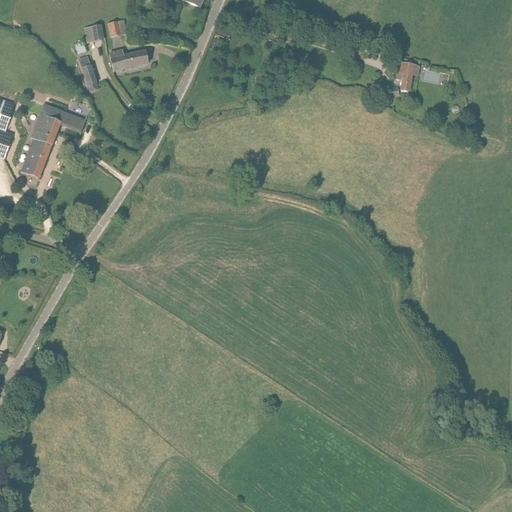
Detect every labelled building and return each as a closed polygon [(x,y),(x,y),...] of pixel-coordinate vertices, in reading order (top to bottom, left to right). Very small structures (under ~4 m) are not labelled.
[(202,0),(181,0),(198,8),(202,0)] [(169,11),(170,8),(169,5),(166,4),(163,5),(162,8),(163,11),(167,12),(169,11)] [(166,21),(168,13),(161,11),(159,18),(166,21)] [(116,38),(121,37),(127,35),(124,21),(112,24),(116,38)] [(109,39),(116,38),(112,24),(107,25),(109,39)] [(86,44),(104,41),(101,26),(83,29),(86,44)] [(218,28),(216,34),(229,39),(232,32),(218,28)] [(73,44),(76,56),(86,53),(82,41),(73,44)] [(145,53),(123,57),(122,50),(121,51),(126,69),(131,68),(147,65),(145,53)] [(113,72),(126,69),(121,51),(108,54),(109,59),(110,63),(113,72)] [(87,58),(78,60),(82,69),(81,70),(87,87),(88,87),(89,94),(98,92),(96,85),(91,67),(90,67),(87,58)] [(408,93),(410,77),(417,78),(419,67),(397,63),(395,80),(401,81),(400,92),(408,93)] [(391,98),(399,97),(397,88),(389,89),(389,91),(386,92),(387,98),(391,97),(391,98)] [(0,99),(0,159),(4,161),(13,135),(5,132),(14,105),(0,99)] [(80,136),(85,123),(43,106),(30,139),(32,140),(24,164),(21,174),(38,180),(59,126),(80,134),(79,135),(80,136)] [(1,330),(0,348),(0,351),(8,352),(9,331),(1,330)]
